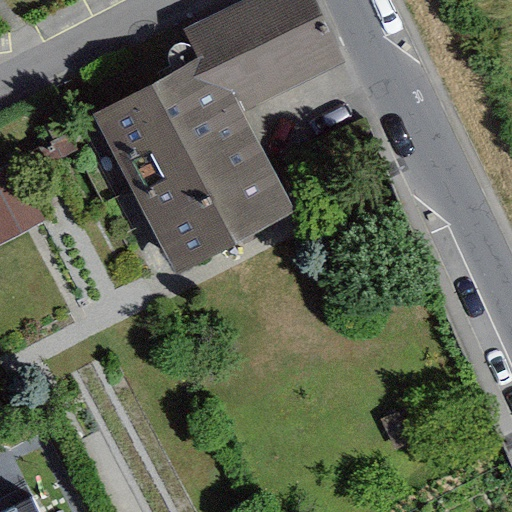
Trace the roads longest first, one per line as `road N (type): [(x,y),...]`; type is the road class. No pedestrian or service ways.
road 1 (unclassified): [(358,0),(511,332)]
road 2 (residential): [(0,86),(173,0)]
